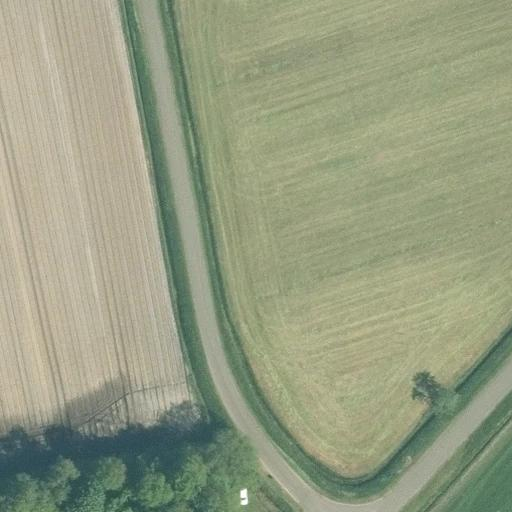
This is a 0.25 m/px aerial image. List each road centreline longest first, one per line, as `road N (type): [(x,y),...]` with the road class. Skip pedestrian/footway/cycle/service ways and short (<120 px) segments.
road 1 (unclassified): [(324,511),(268,460),(218,374),(146,0)]
road 2 (unclassified): [(381,511),(511,369)]
